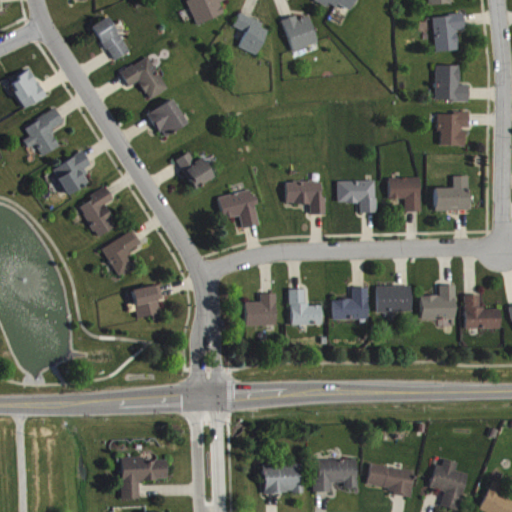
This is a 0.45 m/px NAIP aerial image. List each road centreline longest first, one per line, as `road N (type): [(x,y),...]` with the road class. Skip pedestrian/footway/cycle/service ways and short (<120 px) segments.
road 1 (secondary): [(0,402),(511,392)]
road 2 (residential): [(206,397),(206,274),(40,23),(37,0)]
road 3 (residential): [(206,274),(270,251),(504,245)]
road 4 (residential): [(504,245),(507,75),(499,0)]
